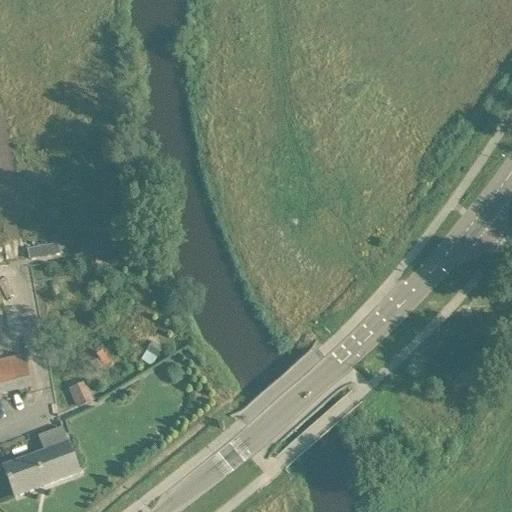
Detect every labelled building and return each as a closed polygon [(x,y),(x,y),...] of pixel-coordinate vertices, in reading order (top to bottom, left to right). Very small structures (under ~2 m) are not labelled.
[(29,260),(61,255),(59,244),(27,248),(28,259),(29,260)] [(151,344),(141,360),(151,366),(161,350),(151,344)] [(26,354),(0,361),(0,397),(35,388),(26,354)] [(79,409),(95,402),(86,383),(70,390),(79,409)] [(63,428),(44,435),(39,437),(45,451),(3,467),(14,498),(80,473),(63,428)] [(9,443),(14,459),(30,455),(26,439),(9,443)]
